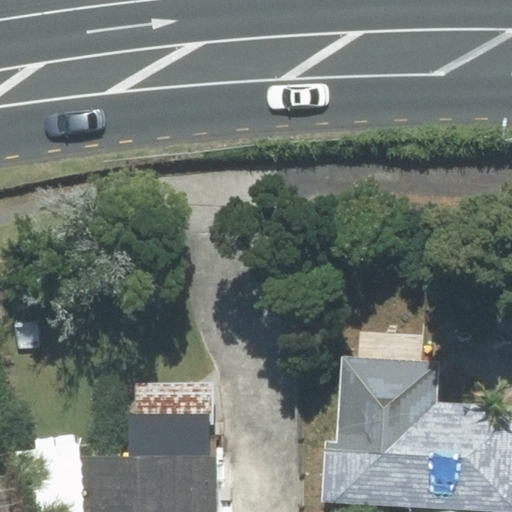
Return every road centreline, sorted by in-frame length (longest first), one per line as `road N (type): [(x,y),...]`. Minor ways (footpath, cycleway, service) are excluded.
road 1 (secondary): [(0,88),(245,60),(511,48)]
road 2 (secondary): [(0,80),(183,0)]
